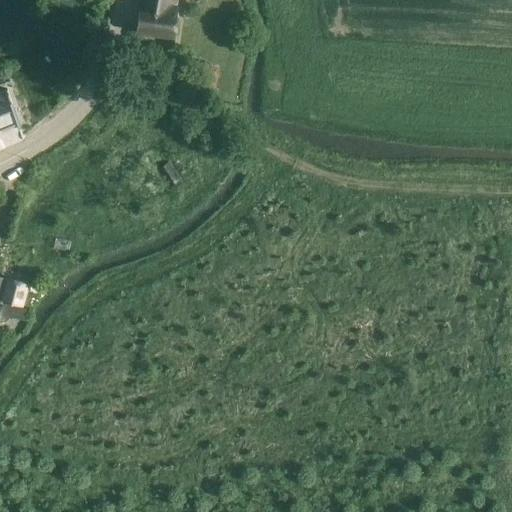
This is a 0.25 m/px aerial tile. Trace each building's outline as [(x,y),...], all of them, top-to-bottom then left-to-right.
[(139,0),(135,32),(169,36),(173,0),(139,0)] [(196,61),(190,86),(215,91),(220,66),(196,61)] [(0,146),(23,137),(6,88),(0,90),(0,146)] [(169,161),(157,168),(168,187),(181,180),(169,161)] [(28,284),(9,279),(3,302),(22,307),(28,284)]
